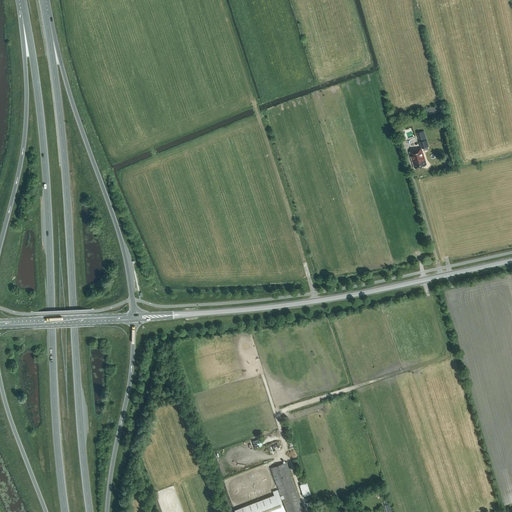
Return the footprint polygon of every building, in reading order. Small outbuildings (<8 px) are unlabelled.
[(440,104),(425,109),(427,115),(442,111),(440,104)] [(414,168),(427,164),(421,147),(428,145),(424,130),(416,132),(421,147),(413,149),(413,150),(409,151),(414,168)] [(287,511),(304,511),(285,462),(270,468),(287,511)] [(307,482),(300,484),(303,495),(310,493),(307,482)] [(235,511),(286,511),(278,489),(273,490),(274,494),(235,509),(235,511)]
